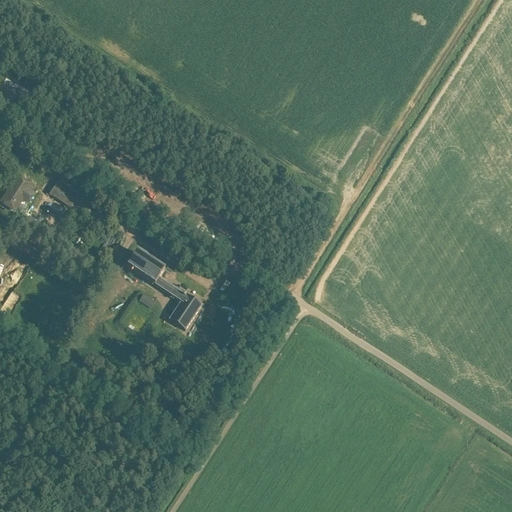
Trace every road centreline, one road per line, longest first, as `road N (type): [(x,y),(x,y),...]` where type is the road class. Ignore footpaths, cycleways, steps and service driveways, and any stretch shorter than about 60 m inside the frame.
road 1 (track): [(292,297),(485,0)]
road 2 (track): [(292,297),(0,103)]
road 3 (unclassified): [(511,440),(302,303)]
road 4 (track): [(193,477),(0,351)]
